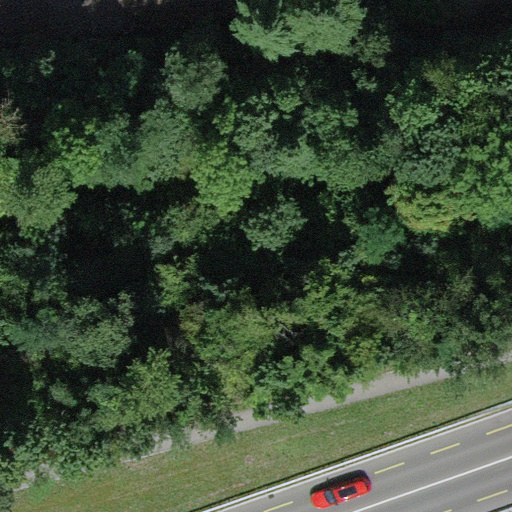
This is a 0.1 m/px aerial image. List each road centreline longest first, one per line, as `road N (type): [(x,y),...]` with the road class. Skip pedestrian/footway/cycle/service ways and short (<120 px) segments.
road 1 (track): [(0,177),(511,123)]
road 2 (primary): [(352,511),(511,455)]
